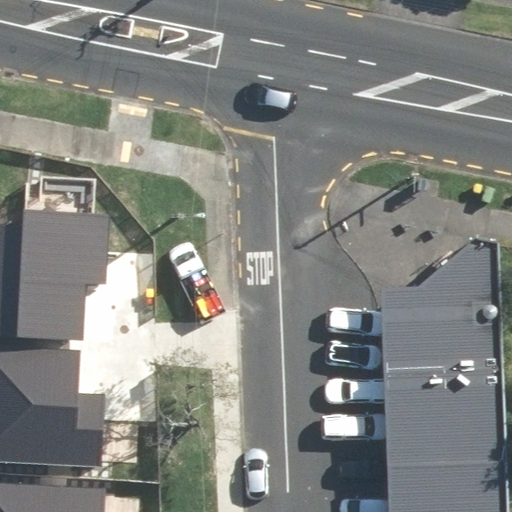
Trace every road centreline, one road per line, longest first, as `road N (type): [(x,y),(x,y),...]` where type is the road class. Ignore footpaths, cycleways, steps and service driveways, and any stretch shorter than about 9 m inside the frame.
road 1 (residential): [(274,58),(293,511)]
road 2 (secondary): [(274,58),(0,3)]
road 3 (secondary): [(511,107),(274,58)]
